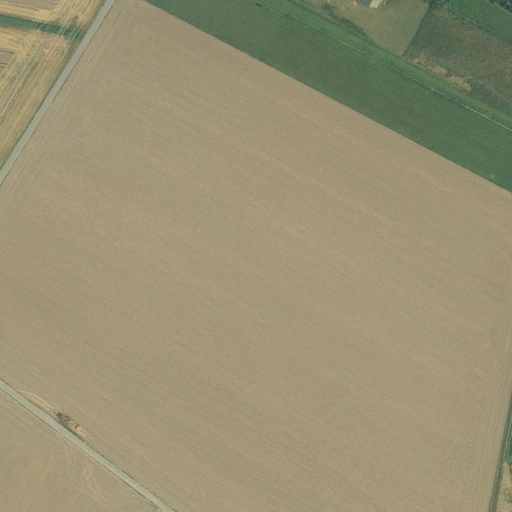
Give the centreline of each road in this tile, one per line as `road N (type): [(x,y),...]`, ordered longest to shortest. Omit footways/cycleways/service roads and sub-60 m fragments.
road 1 (track): [(171,511),(0,382)]
road 2 (track): [(110,0),(0,177)]
